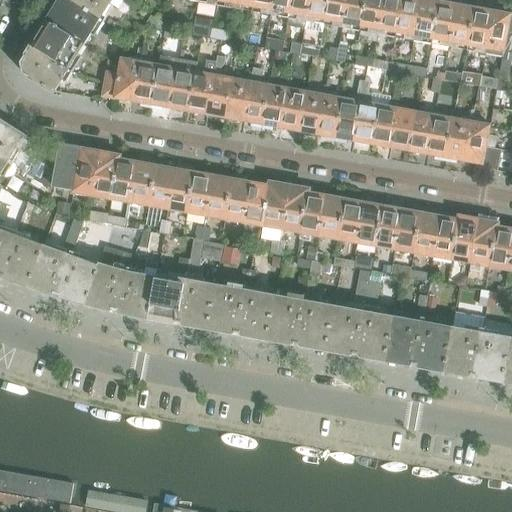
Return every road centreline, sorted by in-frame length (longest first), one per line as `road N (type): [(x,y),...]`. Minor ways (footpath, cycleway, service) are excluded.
road 1 (residential): [(511,200),(58,117),(0,85)]
road 2 (residential): [(0,325),(138,368),(511,432)]
